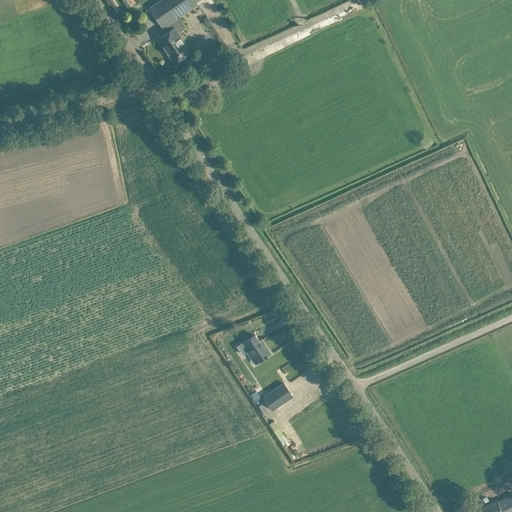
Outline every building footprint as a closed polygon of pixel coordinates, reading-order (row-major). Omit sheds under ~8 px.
[(163,27),(165,26),(178,17),(199,3),(197,1),(199,0),(160,0),(150,8),(163,27)] [(168,49),(167,50),(175,62),(190,51),(177,32),(185,28),(178,17),(165,26),(168,31),(158,38),(159,38),(160,37),(168,49)] [(223,111),(229,108),(222,96),(211,102),(214,106),(218,103),(223,111)] [(237,346),(242,354),(249,349),(258,363),(268,356),(268,355),(271,353),(266,346),(264,347),(255,334),(237,346)] [(273,410),(293,396),(284,383),(264,397),(273,410)] [(259,395),(254,399),(257,404),(263,400),(259,395)] [(280,417),(276,420),(285,432),(289,429),(280,417)] [(508,511),(511,510),(511,506),(507,495),(471,511),(508,511)]
